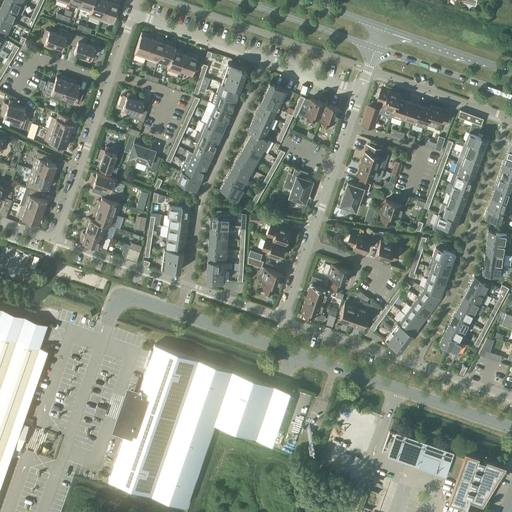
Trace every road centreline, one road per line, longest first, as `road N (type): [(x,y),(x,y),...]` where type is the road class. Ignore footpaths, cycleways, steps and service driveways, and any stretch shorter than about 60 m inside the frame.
road 1 (unclassified): [(511,430),(177,314)]
road 2 (residential): [(416,364),(466,270),(474,214),(506,118)]
road 3 (residential): [(262,59),(199,203),(187,287)]
road 4 (residential): [(109,83),(54,240)]
road 5 (secondary): [(231,0),(378,49)]
road 6 (residential): [(506,118),(372,71)]
road 7 (residential): [(187,287),(54,240)]
road 8 (secondary): [(378,49),(511,96)]
road 9 (residential): [(285,319),(416,364)]
road 10 (residential): [(134,15),(262,59)]
road 11 (secondary): [(511,72),(385,28)]
road 12 (residential): [(350,127),(310,245)]
road 13 (residential): [(109,83),(35,55),(13,91)]
